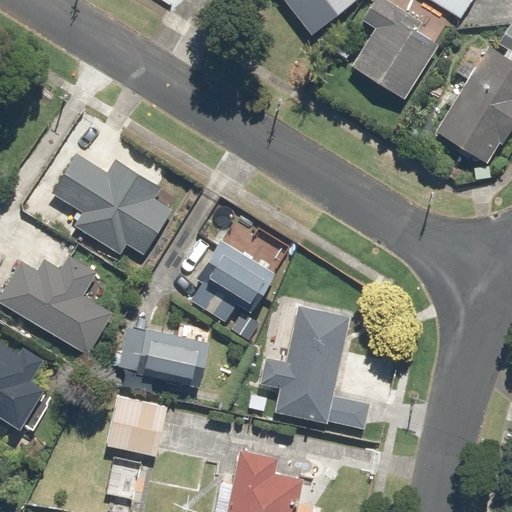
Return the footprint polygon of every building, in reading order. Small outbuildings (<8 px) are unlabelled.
[(285,0),(310,32),(352,0),(285,0)] [(349,66),(405,102),(446,37),(393,3),(392,4),(385,0),(370,0),(358,20),(372,29),(349,66)] [(433,0),(460,17),(470,0),(433,0)] [(511,25),(510,24),(500,40),(511,47),(511,25)] [(435,133),(484,163),(511,117),(511,61),(488,47),(435,133)] [(76,147),(51,188),(80,206),(72,218),(122,249),(128,241),(143,251),(173,204),(153,191),(158,183),(114,156),(107,167),(76,147)] [(224,238),(186,298),(236,329),(273,268),(224,238)] [(22,259),(0,296),(0,302),(91,354),(115,311),(82,293),(96,269),(49,241),(34,266),(22,259)] [(275,408),(326,419),(364,426),(368,404),(331,396),(348,315),(298,304),(280,386),(275,408)] [(135,327),(126,370),(197,385),(206,342),(135,327)] [(0,404),(24,420),(48,383),(32,373),(44,354),(24,341),(19,348),(0,335),(0,404)] [(115,394),(103,445),(153,456),(165,405),(115,394)] [(298,511),(305,477),(274,471),(277,457),(238,450),(225,511),(298,511)]
